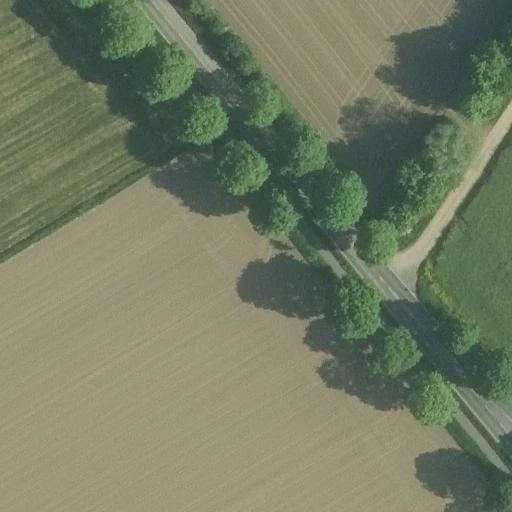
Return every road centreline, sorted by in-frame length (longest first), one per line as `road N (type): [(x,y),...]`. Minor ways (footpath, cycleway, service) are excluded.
road 1 (secondary): [(382,282),(153,0)]
road 2 (unclassified): [(382,282),(404,272),(511,109)]
road 3 (secondary): [(511,435),(382,282)]
